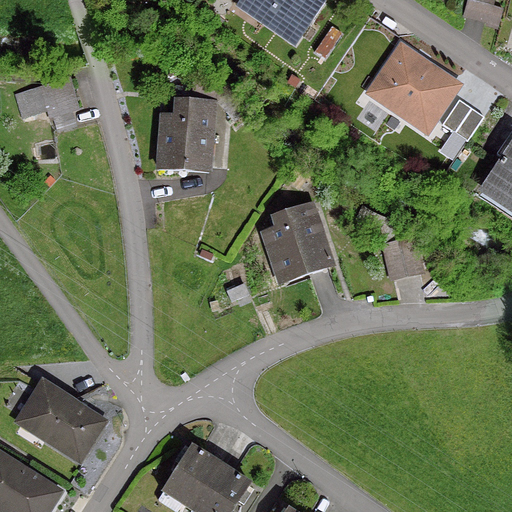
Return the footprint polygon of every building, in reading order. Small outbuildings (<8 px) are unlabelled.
[(293,44),(321,4),(315,0),(241,0),(264,15),(260,22),(293,44)] [(489,0),(467,0),(464,13),(497,22),(500,10),(488,6),(489,0)] [(391,90),(382,103),(424,132),(454,88),(399,50),(380,78),(390,85),(391,90)] [(66,81),(39,89),(48,118),(74,111),(66,81)] [(440,126),(465,143),(482,119),(457,102),(440,126)] [(158,165),(188,167),(206,168),(209,124),(189,122),(190,110),(175,109),(174,121),(162,120),(158,165)] [(511,144),(476,198),(511,222),(511,144)] [(276,231),(264,235),(279,279),(326,263),(307,208),(273,220),(276,231)] [(411,243),(384,249),(390,277),(417,271),(411,243)] [(242,285),(225,293),(229,303),(246,296),(242,285)] [(43,439),(77,460),(100,424),(41,386),(28,406),(25,407),(19,416),(21,423),(30,428),(36,427),(46,434),(43,439)] [(172,511),(175,511),(183,500),(193,506),(218,467),(189,448),(160,494),(161,494),(157,502),(172,511)] [(0,510),(3,511),(43,511),(55,494),(7,464),(7,460),(0,455),(0,510)] [(230,511),(247,485),(218,467),(193,506),(201,511),(230,511)]
